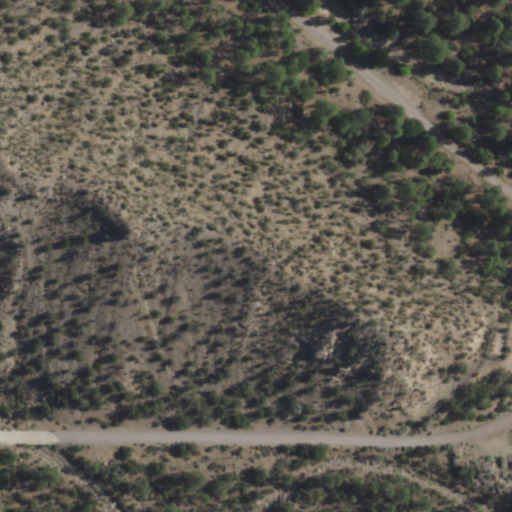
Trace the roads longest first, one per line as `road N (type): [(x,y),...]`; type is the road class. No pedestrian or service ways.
road 1 (residential): [(0,433),(417,439),(511,415)]
road 2 (residential): [(272,0),(511,197)]
